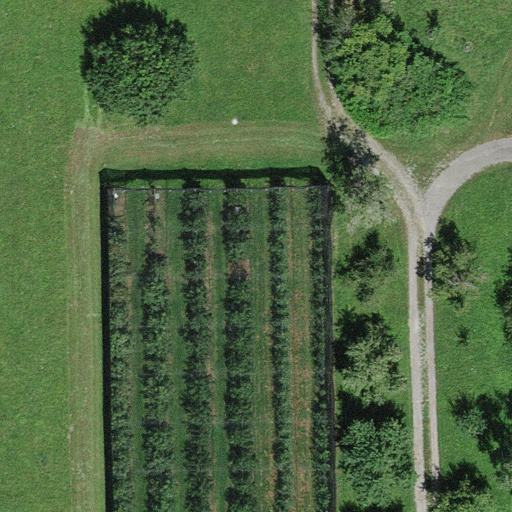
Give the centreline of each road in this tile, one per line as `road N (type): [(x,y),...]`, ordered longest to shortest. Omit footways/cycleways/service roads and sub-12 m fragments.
road 1 (track): [(423,511),(424,183)]
road 2 (track): [(424,183),(346,112),(330,0)]
